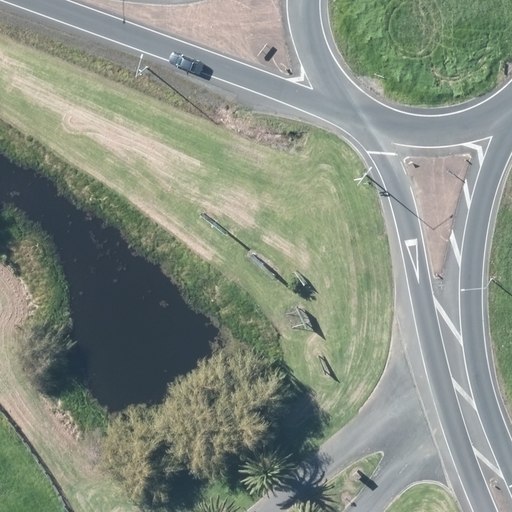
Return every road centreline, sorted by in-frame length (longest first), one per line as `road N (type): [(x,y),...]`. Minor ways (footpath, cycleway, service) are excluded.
road 1 (tertiary): [(355,108),(47,0)]
road 2 (secondary): [(464,391),(369,117)]
road 3 (secondary): [(509,106),(464,306),(464,391)]
road 4 (secondary): [(509,106),(440,132),(369,117)]
road 5 (secondary): [(510,511),(464,391)]
road 6 (secondary): [(355,108),(316,64),(302,0)]
